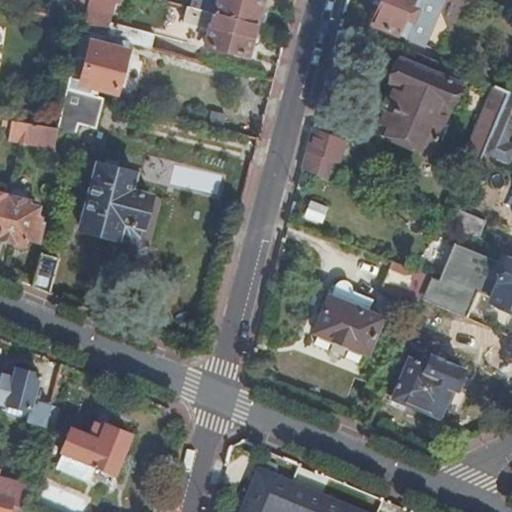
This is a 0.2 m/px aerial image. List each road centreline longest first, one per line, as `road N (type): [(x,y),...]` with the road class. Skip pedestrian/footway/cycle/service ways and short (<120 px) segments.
road 1 (residential): [(321,0),(217,399)]
road 2 (tertiary): [(438,495),(217,399)]
road 3 (tertiary): [(217,399),(0,308)]
